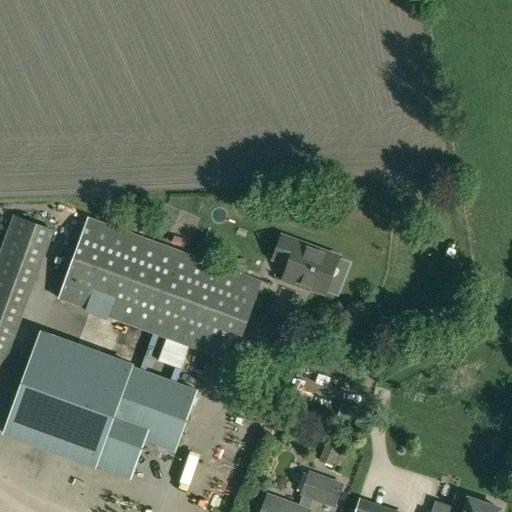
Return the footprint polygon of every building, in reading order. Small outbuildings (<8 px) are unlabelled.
[(88,217),(59,298),(154,333),(210,353),(231,361),(260,281),(88,217)] [(301,284),(325,293),(331,276),(343,266),(337,260),(338,257),(282,236),(275,255),(291,261),(283,280),(300,286),(301,284)] [(191,405),(210,353),(154,333),(140,371),(79,349),(74,362),(40,349),(9,432),(131,477),(131,476),(161,488),(175,449),(180,451),(197,407),(191,405)] [(342,444),(328,439),(318,462),(332,468),(342,444)] [(302,496),(299,506),(268,495),(261,511),(309,511),(310,510),(313,500),(336,508),(346,483),(309,470),(300,495),(302,496)] [(469,498),(469,499),(456,495),(452,507),(436,501),(432,511),(500,511),(501,509),(469,498)]
